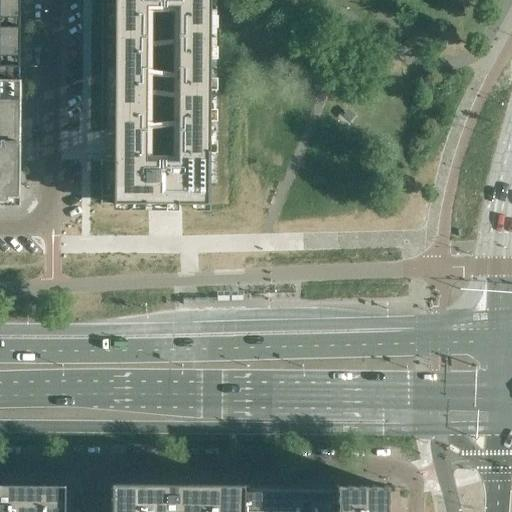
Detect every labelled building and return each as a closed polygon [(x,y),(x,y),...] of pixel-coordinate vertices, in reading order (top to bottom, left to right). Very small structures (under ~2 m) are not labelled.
[(19,0),(0,0),(0,28),(19,28),(19,0)] [(114,0),(114,4),(102,4),(101,131),(101,133),(101,160),(101,161),(100,204),(143,205),(174,205),(208,205),(208,204),(227,204),(228,49),(210,28),(209,0),(114,0)] [(19,28),(0,28),(0,67),(19,67),(19,28)] [(0,205),(18,206),(19,81),(0,80),(0,205)] [(249,180),(273,180),(274,166),(250,166),(249,180)] [(248,243),(276,243),(275,181),(248,182),(248,243)] [(0,511),(63,511),(63,485),(0,484),(0,511)] [(335,486),(110,484),(110,511),(385,511),(386,486),(335,486)]
